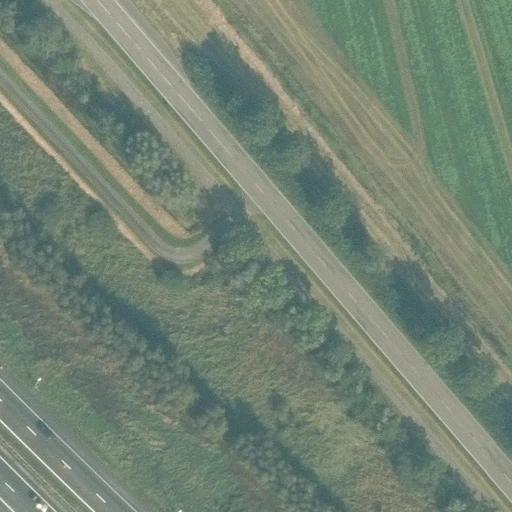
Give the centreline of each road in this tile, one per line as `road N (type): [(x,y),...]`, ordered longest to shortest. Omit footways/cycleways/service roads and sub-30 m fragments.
road 1 (tertiary): [(511,481),(93,0)]
road 2 (motorway): [(113,511),(0,401)]
